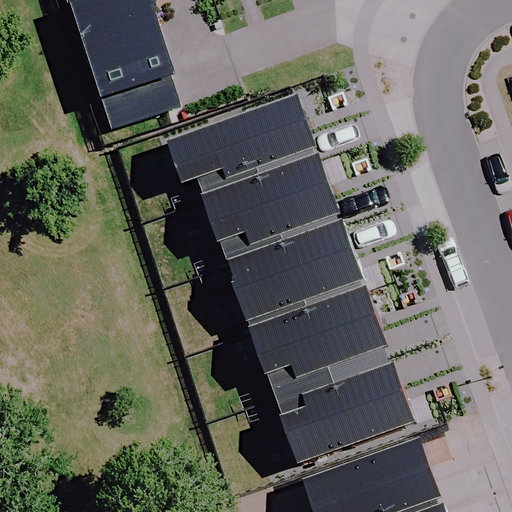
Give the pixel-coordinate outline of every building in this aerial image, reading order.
[(60,0),(97,105),(102,103),(112,133),(176,110),(141,12),(159,6),(156,0),(60,0)] [(291,102),(162,150),(177,188),(193,182),(200,202),(313,160),(291,102)] [(337,224),(313,160),(200,202),(195,204),(220,268),(337,224)] [(363,291),(337,224),(220,268),(245,335),(363,291)] [(388,359),(363,291),(245,335),(241,337),(267,404),(388,359)] [(414,426),(388,359),(267,404),(292,471),(414,426)]
